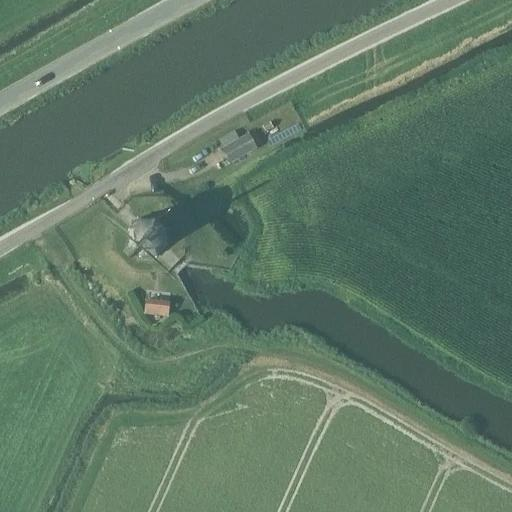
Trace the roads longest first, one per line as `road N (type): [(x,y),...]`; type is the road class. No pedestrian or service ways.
road 1 (unclassified): [(0,248),(240,104),(453,0)]
road 2 (unclassified): [(0,103),(188,0)]
